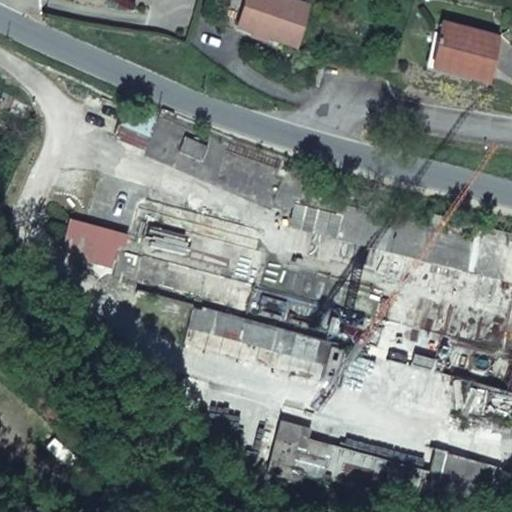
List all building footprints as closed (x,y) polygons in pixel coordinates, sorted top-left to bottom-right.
[(256,30),(263,32),(262,36),(293,47),(307,5),(293,0),(243,0),(235,26),(249,31),(256,30)] [(494,38),(440,24),(431,61),(479,74),(483,56),(490,57),(494,38)] [(485,75),(490,57),(483,56),(479,74),(485,75)] [(479,74),(431,61),(429,67),(483,81),(485,75),(479,74)] [(314,68),(307,85),(319,89),(325,70),(316,67),(314,68)] [(11,97),(0,92),(0,104),(4,106),(11,97)] [(145,153),(158,118),(131,106),(118,141),(145,153)] [(145,153),(272,209),(274,204),(294,210),(289,230),(511,284),(511,233),(432,214),(434,207),(342,185),(340,188),(302,178),(303,175),(278,167),(283,155),(253,147),(160,114),(158,118),(145,153)] [(125,236),(69,221),(61,247),(110,260),(115,243),(122,245),(125,236)] [(280,430),(271,460),(267,473),(294,481),(296,473),(306,439),(306,438),(280,430)] [(413,468),(306,439),(296,473),(407,502),(408,497),(430,504),(433,495),(444,454),(444,452),(419,445),(413,468)] [(444,454),(433,495),(435,500),(444,500),(450,498),(451,496),(458,494),(459,496),(469,493),(468,491),(493,484),(498,468),(444,454)]
